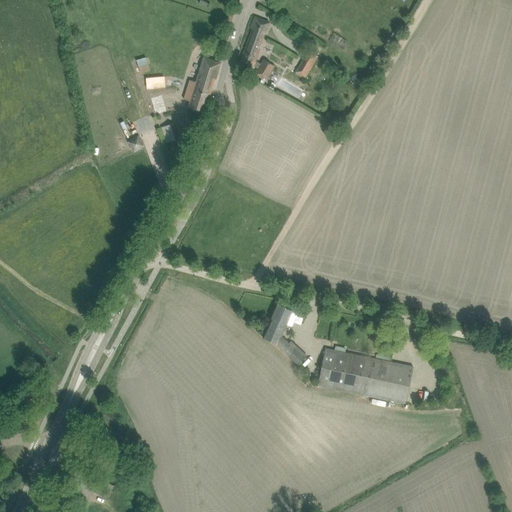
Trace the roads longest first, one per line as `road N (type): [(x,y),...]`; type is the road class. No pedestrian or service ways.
road 1 (unclassified): [(425,323),(148,258)]
road 2 (tertiary): [(148,258),(214,118),(248,0)]
